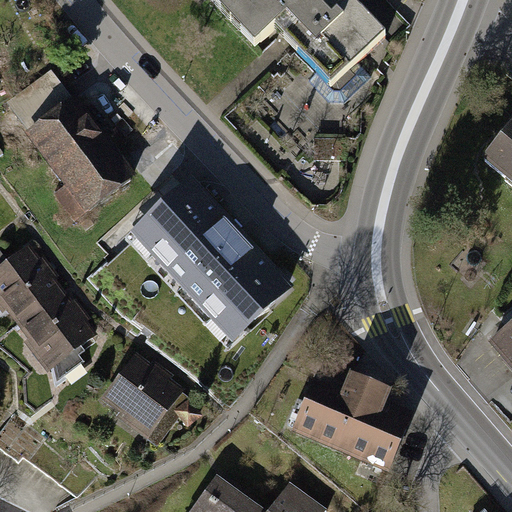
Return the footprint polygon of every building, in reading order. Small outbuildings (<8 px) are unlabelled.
[(205,0),(254,51),(273,33),(307,1),(306,0),(205,0)] [(308,0),(307,1),(273,33),(329,93),(384,41),(345,0),(308,0)] [(130,182),(74,104),(26,138),(82,216),(130,182)] [(511,133),(484,168),(511,190),(511,133)] [(295,290),(194,181),(132,238),(233,347),(295,290)] [(65,295),(32,250),(8,268),(0,257),(0,307),(17,330),(65,295)] [(98,340),(65,295),(17,330),(58,386),(83,367),(75,356),(98,340)] [(511,331),(490,349),(511,377),(511,331)] [(147,442),(184,395),(139,359),(102,406),(147,442)] [(344,392),(318,382),(294,441),(389,480),(414,420),(389,410),(392,402),(347,384),(344,392)] [(316,511),(287,490),(270,511),(257,511),(218,482),(196,511),(316,511)]
